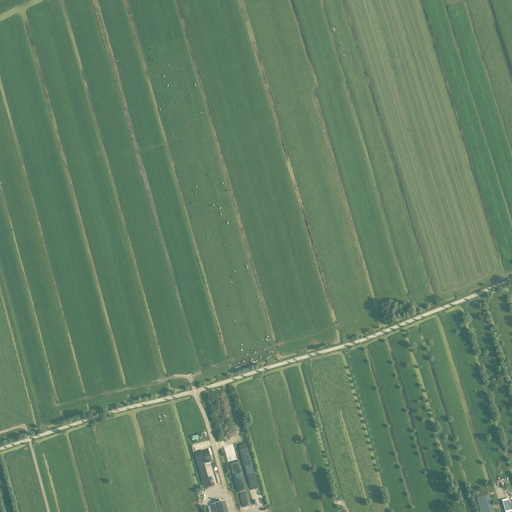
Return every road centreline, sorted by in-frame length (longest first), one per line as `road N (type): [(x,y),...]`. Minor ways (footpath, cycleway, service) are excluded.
road 1 (track): [(0,449),(375,336),(511,279)]
road 2 (track): [(195,392),(189,374),(46,408),(47,434)]
road 3 (track): [(189,374),(358,316)]
